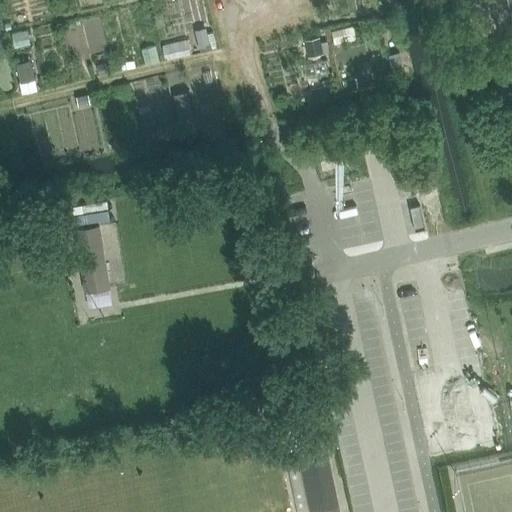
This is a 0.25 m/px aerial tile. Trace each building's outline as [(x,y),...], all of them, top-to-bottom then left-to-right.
[(199,34),(211,33),(211,15),(199,16),(199,34)] [(335,18),(335,29),(357,28),(357,17),(335,18)] [(305,25),(305,38),(324,38),(324,25),(305,25)] [(164,31),(167,48),(194,42),(190,26),(164,31)] [(341,67),(373,63),(370,31),(338,35),(341,67)] [(317,61),(327,60),(325,44),(315,45),(317,61)] [(37,49),(20,50),(23,81),(40,79),(37,49)] [(196,64),(197,77),(218,75),(218,63),(196,64)] [(330,150),(319,152),(323,169),(333,166),(330,150)] [(108,213),(62,221),(64,230),(109,222),(108,213)] [(99,225),(76,230),(87,291),(111,287),(99,225)] [(389,438),(406,435),(380,311),(364,315),(374,362),(356,366),(358,377),(376,373),(389,438)] [(336,384),(359,511),(377,511),(353,381),(336,384)] [(308,402),(293,405),(295,415),(318,411),(316,401),(316,400),(308,402)] [(318,412),(309,414),(314,438),(323,436),(318,412)] [(311,510),(339,504),(327,450),(299,455),(311,510)]
